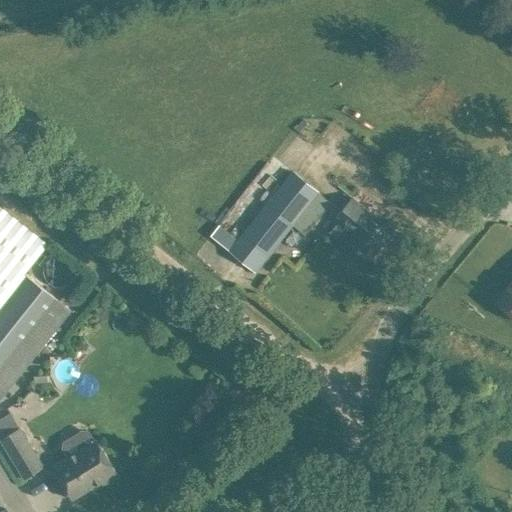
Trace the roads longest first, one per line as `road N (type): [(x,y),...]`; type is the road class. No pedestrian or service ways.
road 1 (track): [(370,445),(309,373),(0,141)]
road 2 (unclassified): [(370,445),(374,373),(391,321),(511,170)]
road 3 (unclassified): [(229,511),(308,466),(370,445)]
